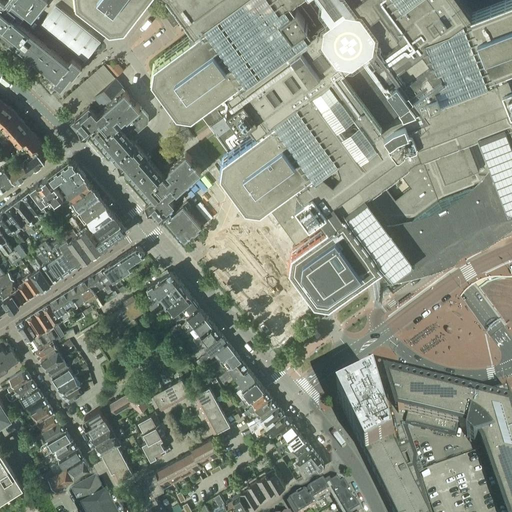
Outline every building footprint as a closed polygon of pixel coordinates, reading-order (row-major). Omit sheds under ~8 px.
[(25,26),(46,0),(6,0),(5,1),(3,0),(0,0),(0,35),(15,47),(17,46),(56,78),(54,81),(61,87),(71,75),(73,76),(82,65),(72,58),(68,63),(46,44),(29,31),(29,30),(25,26)] [(511,72),(509,65),(506,66),(506,65),(511,62),(511,0),(79,0),(93,11),(111,25),(127,23),(144,0),(175,0),(176,1),(186,14),(188,16),(192,22),(196,27),(198,26),(199,26),(155,58),(153,73),(178,108),(193,110),(197,107),(228,149),(224,152),(222,167),(240,191),(247,202),(262,204),(265,201),(268,204),(270,208),(274,213),(279,220),(283,224),(286,229),(296,243),(293,246),(290,261),(305,281),(316,295),(329,298),(331,298),(384,259),(385,260),(392,269),(392,270),(385,275),(393,287),(404,280),(408,277),(431,260),(427,254),(431,250),(435,246),(440,243),(444,240),(445,239),(449,236),(454,233),(459,230),(460,230),(464,227),(465,228),(466,229),(467,230),(468,230),(469,230),(470,230),(471,230),(472,229),(473,228),(473,227),(474,226),(474,224),(473,223),(478,221),(483,219),(488,217),(493,216),(497,215),(502,214),(505,220),(511,217),(511,72)] [(175,0),(174,0),(161,9),(174,26),(188,16),(175,0)] [(56,5),(40,24),(85,60),(101,41),(56,5)] [(116,60),(105,63),(117,75),(125,69),(116,60)] [(103,74),(109,70),(106,64),(99,67),(103,74)] [(130,137),(132,135),(148,121),(148,115),(140,106),(135,100),(136,100),(135,99),(135,100),(131,95),(131,94),(130,95),(125,89),(125,90),(121,86),(122,85),(115,77),(95,95),(102,103),(103,102),(106,106),(97,114),(92,109),(90,107),(90,106),(89,105),(72,120),(85,137),(92,131),(115,157),(114,158),(114,159),(113,160),(119,166),(125,173),(128,171),(134,166),(133,166),(135,164),(137,167),(140,164),(138,162),(146,155),(148,153),(142,146),(136,140),(135,141),(135,140),(134,141),(130,137)] [(0,125),(3,129),(16,113),(13,109),(8,105),(7,106),(0,99),(0,121),(2,123),(0,124),(0,125)] [(15,143),(30,130),(23,123),(24,122),(16,113),(3,129),(15,143)] [(50,151),(44,144),(32,131),(17,145),(20,148),(24,148),(28,152),(31,149),(32,150),(35,149),(43,159),(49,155),(48,153),(50,151)] [(24,161),(23,162),(29,170),(43,159),(35,149),(32,150),(28,154),(28,155),(23,160),(24,161)] [(173,202),(168,196),(201,168),(186,151),(170,165),(171,167),(167,170),(172,175),(168,178),(164,173),(163,174),(147,156),(148,155),(147,155),(148,154),(148,153),(146,155),(138,162),(140,164),(137,167),(135,164),(133,166),(134,166),(128,171),(125,173),(126,174),(127,173),(128,174),(129,173),(152,199),(145,205),(152,212),(153,212),(159,220),(164,216),(170,211),(167,207),(173,202)] [(57,168),(63,177),(77,166),(72,160),(73,159),(69,159),(69,160),(57,168)] [(15,180),(29,170),(23,162),(14,169),(12,165),(7,169),(15,180)] [(0,168),(0,181),(4,188),(15,180),(7,169),(4,165),(0,168)] [(62,192),(85,176),(77,166),(63,177),(55,183),(62,192)] [(63,177),(57,168),(49,174),(55,183),(63,177)] [(62,192),(55,183),(49,174),(30,188),(42,204),(47,199),(51,204),(64,194),(62,192)] [(69,201),(92,185),(85,176),(62,192),(64,194),(69,201)] [(73,213),(99,194),(92,185),(69,201),(60,208),(66,217),(73,213)] [(42,204),(30,188),(22,194),(35,211),(40,208),(42,210),(41,211),(43,213),(47,210),(42,204)] [(35,211),(22,194),(14,200),(33,223),(35,227),(43,221),(37,214),(34,216),(32,214),(35,211)] [(99,194),(73,213),(75,216),(80,213),(85,219),(87,217),(87,218),(106,203),(99,194)] [(33,223),(14,200),(5,207),(18,224),(21,221),(26,228),(33,223)] [(198,227),(197,226),(200,223),(187,208),(190,204),(186,200),(172,213),(170,211),(164,216),(184,238),(190,233),(191,234),(198,227)] [(107,203),(106,204),(106,203),(87,218),(91,222),(86,225),(89,230),(114,212),(107,203)] [(19,225),(18,224),(5,207),(0,210),(0,216),(10,231),(11,230),(12,233),(15,230),(18,233),(17,234),(22,240),(28,236),(24,231),(19,225)] [(306,300),(270,250),(290,235),(271,209),(251,224),(247,219),(207,254),(275,331),(287,320),(285,318),(306,300)] [(108,232),(122,222),(114,212),(89,230),(97,240),(108,232)] [(427,254),(431,260),(445,255),(460,249),(473,242),(490,232),(505,220),(502,214),(497,215),(493,216),(488,217),(483,219),(478,221),(473,223),(474,224),(474,226),(473,227),(473,228),(472,229),(471,230),(470,230),(469,230),(468,230),(467,230),(466,229),(465,228),(464,227),(460,230),(459,230),(454,233),(449,236),(445,239),(444,240),(440,243),(435,246),(431,250),(427,254)] [(69,219),(74,226),(77,223),(72,216),(69,219)] [(1,221),(0,219),(0,245),(14,262),(26,253),(19,243),(12,248),(6,239),(7,238),(0,229),(0,227),(4,224),(1,221)] [(108,232),(113,240),(125,232),(126,227),(122,222),(108,232)] [(73,227),(93,254),(102,248),(97,240),(89,230),(86,225),(82,228),(78,223),(73,227)] [(73,227),(64,233),(83,260),(93,254),(73,227)] [(108,232),(97,240),(102,248),(113,240),(108,232)] [(54,251),(67,271),(76,265),(60,243),(53,234),(49,237),(57,249),(54,251)] [(83,260),(67,238),(60,243),(76,265),(83,260)] [(42,252),(59,277),(67,271),(54,251),(45,239),(37,245),(42,252)] [(129,263),(145,253),(140,246),(136,246),(123,254),(129,263)] [(42,289),(51,282),(40,266),(29,251),(26,253),(31,260),(30,261),(35,269),(30,272),(42,289)] [(42,252),(38,255),(42,261),(45,262),(40,266),(51,282),(59,277),(42,252)] [(132,267),(129,263),(123,254),(115,260),(124,273),(132,267)] [(115,260),(104,267),(113,280),(124,273),(115,260)] [(113,280),(104,267),(102,268),(96,272),(104,286),(109,294),(104,297),(107,301),(116,295),(114,291),(113,291),(108,284),(113,280)] [(0,288),(13,280),(14,279),(21,274),(18,271),(12,275),(9,270),(5,273),(0,276),(0,288)] [(152,292),(155,296),(178,278),(173,271),(172,272),(169,272),(169,270),(147,284),(152,292)] [(42,289),(30,272),(22,278),(24,281),(34,294),(42,289)] [(87,278),(95,291),(104,286),(96,272),(87,278)] [(77,284),(86,297),(92,294),(99,305),(103,303),(95,291),(87,278),(78,284),(77,284)] [(161,300),(163,299),(166,303),(186,287),(178,278),(155,296),(150,300),(155,307),(162,301),(161,300)] [(13,280),(0,288),(0,293),(3,298),(12,291),(13,292),(19,288),(17,285),(21,283),(19,281),(15,283),(13,280)] [(24,281),(21,283),(17,285),(19,288),(26,299),(34,294),(24,281)] [(67,290),(77,305),(88,299),(86,297),(77,284),(67,290)] [(172,309),(173,310),(175,309),(180,305),(192,296),(186,287),(166,303),(164,304),(164,307),(166,309),(169,310),(172,309)] [(26,299),(19,288),(13,292),(21,303),(26,299)] [(59,296),(67,309),(69,311),(77,305),(67,290),(59,296)] [(10,308),(13,308),(21,303),(13,292),(12,291),(3,298),(10,308)] [(118,331),(137,319),(134,315),(143,309),(133,294),(123,300),(126,305),(108,316),(118,331)] [(50,302),(59,315),(67,309),(59,296),(50,302)] [(199,304),(192,296),(180,305),(187,314),(199,304)] [(62,320),(59,315),(50,302),(42,307),(60,335),(61,334),(61,335),(64,333),(66,338),(75,334),(73,328),(64,331),(61,328),(60,329),(56,324),(62,320)] [(185,319),(181,323),(185,329),(206,313),(199,304),(187,314),(183,317),(185,319)] [(34,312),(51,340),(60,335),(42,307),(34,312)] [(181,318),(175,309),(173,310),(169,314),(167,312),(160,316),(168,326),(181,318)] [(75,321),(86,315),(83,310),(72,316),(75,321)] [(34,312),(26,317),(38,336),(42,333),(48,342),(51,340),(34,312)] [(213,322),(206,313),(185,329),(182,331),(184,334),(187,331),(190,336),(189,337),(190,338),(213,322)] [(26,317),(24,319),(16,324),(26,340),(33,336),(34,338),(32,339),(36,344),(41,341),(38,336),(26,317)] [(185,329),(181,323),(180,322),(169,329),(172,333),(180,328),(182,331),(185,329)] [(204,346),(221,333),(213,322),(190,338),(188,340),(193,347),(196,351),(204,345),(204,346)] [(328,334),(320,324),(316,327),(324,338),(328,334)] [(127,337),(130,342),(142,334),(139,330),(127,337)] [(213,353),(228,341),(221,333),(204,346),(208,351),(203,355),(206,359),(213,353)] [(61,334),(60,335),(51,340),(48,342),(36,350),(41,359),(59,348),(55,343),(59,340),(59,339),(62,337),(61,335),(61,334)] [(0,373),(2,372),(20,360),(12,347),(8,341),(1,340),(0,340),(0,373)] [(215,372),(223,367),(220,362),(235,350),(228,341),(213,353),(217,359),(211,363),(215,372)] [(41,359),(47,368),(64,357),(61,352),(72,346),(69,342),(63,346),(59,348),(41,359)] [(226,370),(242,359),(235,350),(220,362),(223,367),(226,370)] [(68,362),(64,357),(47,368),(53,376),(70,365),(75,362),(73,359),(68,362)] [(234,374),(236,377),(248,367),(242,359),(226,370),(219,375),(223,382),(234,374)] [(70,365),(53,376),(58,383),(75,373),(79,371),(77,368),(73,371),(70,365)] [(173,371),(170,367),(161,372),(163,377),(173,371)] [(256,376),(248,367),(236,377),(238,380),(241,383),(235,387),(237,391),(256,376)] [(6,393),(31,377),(25,368),(9,378),(13,383),(8,386),(6,386),(2,388),(6,393)] [(58,383),(64,393),(80,382),(75,373),(58,383)] [(265,388),(256,376),(237,391),(238,392),(240,391),(240,390),(243,388),(247,393),(241,397),(245,403),(251,399),(265,388)] [(15,392),(19,397),(37,385),(31,377),(6,393),(9,399),(13,396),(11,394),(15,392)] [(191,393),(182,377),(173,382),(181,398),(191,393)] [(84,391),(80,382),(64,393),(69,401),(84,391)] [(163,387),(171,403),(181,398),(173,382),(163,387)] [(375,382),(350,394),(338,400),(367,460),(396,451),(381,402),(375,382)] [(485,452),(506,511),(511,511),(511,408),(507,392),(506,392),(507,395),(494,399),(493,397),(485,399),(486,402),(482,403),(482,402),(481,403),(468,399),(467,399),(454,396),(454,395),(454,396),(440,393),(440,392),(439,392),(426,389),(426,388),(425,389),(412,386),(412,385),(412,386),(398,382),(397,385),(390,383),(390,382),(389,382),(399,415),(399,414),(408,416),(406,425),(455,437),(457,428),(469,432),(467,439),(468,440),(468,439),(470,441),(469,441),(469,442),(469,443),(470,443),(470,444),(471,444),(472,444),(473,444),(475,445),(474,446),(482,444),(484,448),(485,452)] [(25,405),(43,394),(37,385),(19,397),(25,405)] [(199,403),(215,395),(210,385),(193,394),(199,403)] [(116,410),(119,408),(125,411),(128,403),(131,404),(134,402),(141,406),(149,401),(140,386),(136,386),(111,401),(116,410)] [(153,392),(162,408),(171,403),(163,387),(153,392)] [(248,409),(250,412),(255,409),(271,396),(265,388),(251,399),(255,404),(248,409)] [(43,394),(25,405),(31,414),(48,403),(43,394)] [(204,413),(220,404),(215,395),(199,403),(204,413)] [(247,422),(249,426),(255,422),(278,405),(271,396),(255,409),(259,415),(254,418),(247,422)] [(0,502),(5,499),(8,503),(31,488),(0,439),(0,423),(12,416),(0,397),(0,502)] [(31,414),(37,423),(54,412),(48,403),(31,414)] [(209,422),(225,414),(220,404),(204,413),(209,422)] [(266,427),(285,413),(278,405),(255,422),(249,426),(252,433),(264,424),(266,427)] [(84,416),(84,417),(83,418),(83,419),(83,420),(83,421),(84,422),(86,427),(107,414),(102,406),(85,416),(84,416)] [(38,426),(42,432),(60,421),(54,412),(37,423),(29,428),(31,431),(38,426)] [(138,420),(144,430),(160,421),(155,412),(138,420)] [(273,436),(280,430),(292,422),(285,413),(266,427),(260,431),(262,435),(265,434),(264,432),(268,429),(273,436)] [(92,435),(104,428),(111,424),(106,416),(107,415),(107,414),(86,427),(87,427),(92,435)] [(214,432),(230,423),(225,414),(209,422),(214,432)] [(66,430),(60,421),(42,432),(48,441),(66,430)] [(165,432),(160,421),(144,430),(149,439),(164,432),(165,432)] [(282,443),(299,430),(292,422),(280,430),(285,437),(280,440),(282,443)] [(114,429),(111,424),(104,428),(92,435),(91,436),(96,444),(123,429),(121,426),(114,429)] [(430,511),(506,511),(485,452),(484,448),(482,444),(474,446),(475,445),(473,444),(472,444),(471,444),(470,444),(470,443),(469,443),(469,442),(469,441),(470,441),(468,439),(468,440),(467,439),(469,432),(457,428),(455,437),(406,425),(404,425),(419,474),(430,511)] [(102,452),(117,443),(121,440),(118,435),(124,432),(123,429),(96,444),(101,452),(102,452)] [(48,441),(53,450),(72,438),(66,430),(48,441)] [(290,445),(292,449),(306,439),(299,430),(282,443),(276,447),(279,452),(290,445)] [(147,451),(162,443),(161,440),(166,437),(164,432),(149,439),(142,443),(147,451)] [(202,442),(211,458),(221,453),(212,437),(202,442)] [(56,456),(58,459),(77,447),(72,438),(53,450),(52,450),(56,456)] [(291,450),(297,459),(312,448),(306,439),(292,449),(291,450)] [(53,450),(48,441),(40,446),(44,452),(40,455),(42,457),(44,456),(49,452),(52,450),(53,450)] [(193,450),(202,463),(211,458),(202,442),(192,448),(193,450)] [(107,461),(123,453),(117,443),(102,452),(107,461)] [(147,451),(151,459),(162,453),(161,450),(165,448),(162,443),(147,451)] [(83,455),(77,447),(58,459),(63,468),(67,465),(83,455)] [(297,459),(295,461),(305,477),(323,466),(324,462),(312,448),(297,459)] [(191,472),(203,465),(202,463),(193,450),(182,456),(191,472)] [(367,460),(382,491),(392,511),(413,511),(423,508),(396,451),(367,460)] [(107,461),(112,471),(128,462),(123,453),(107,461)] [(179,478),(191,472),(182,456),(170,462),(179,478)] [(75,477),(90,467),(84,457),(68,467),(75,477)] [(63,468),(58,459),(49,464),(52,469),(39,476),(42,482),(63,468)] [(117,481),(125,477),(133,472),(128,462),(112,471),(117,481)] [(167,485),(179,478),(170,462),(158,469),(167,485)] [(212,474),(222,468),(220,464),(210,469),(212,474)] [(63,468),(42,482),(49,494),(75,477),(68,467),(67,465),(63,468)] [(249,485),(240,490),(250,506),(286,484),(277,468),(267,474),(266,472),(248,483),(249,485)] [(146,477),(155,491),(167,485),(158,469),(146,475),(146,477)] [(193,484),(203,478),(201,474),(191,479),(193,484)] [(166,511),(155,491),(146,477),(142,479),(145,485),(137,489),(139,493),(136,495),(144,508),(145,511),(166,511)] [(113,511),(96,480),(71,493),(81,511),(113,511)] [(325,486),(330,495),(339,511),(360,511),(342,482),(337,481),(330,485),(329,483),(325,486)] [(313,504),(324,498),(330,495),(325,486),(324,484),(288,505),(291,511),(310,511),(316,509),(313,504)] [(186,499),(181,490),(176,493),(181,502),(186,499)] [(220,505),(214,509),(215,511),(227,511),(226,510),(228,508),(224,502),(219,493),(215,496),(220,505)] [(244,511),(249,509),(239,493),(233,497),(237,503),(234,504),(238,511),(244,511)] [(227,511),(238,511),(234,504),(237,503),(233,497),(224,502),(228,508),(226,510),(227,511)] [(171,506),(173,511),(175,511),(183,508),(180,502),(171,506)] [(188,511),(192,510),(187,502),(182,504),(186,511),(188,511)] [(215,511),(214,509),(209,511),(204,503),(200,506),(203,511),(215,511)]
